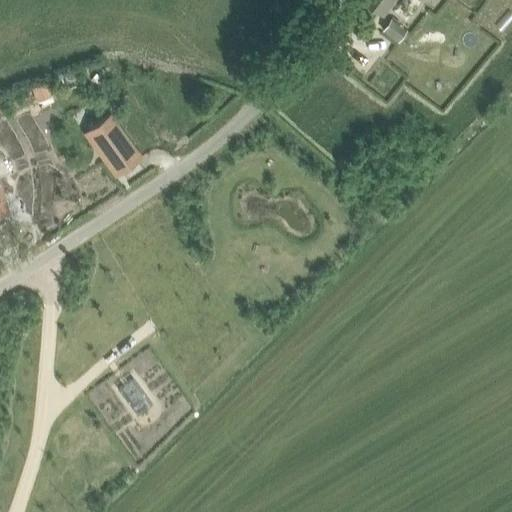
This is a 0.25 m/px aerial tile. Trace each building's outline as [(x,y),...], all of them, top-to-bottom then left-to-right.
[(363,0),(377,10),(382,14),(392,0),(363,0)] [(393,19),(384,30),(398,40),(406,29),(393,19)] [(46,81),(32,86),(37,100),(51,94),(46,81)] [(93,123),(121,170),(144,156),(116,110),(93,123)] [(30,238),(61,220),(48,199),(18,217),(30,238)]
